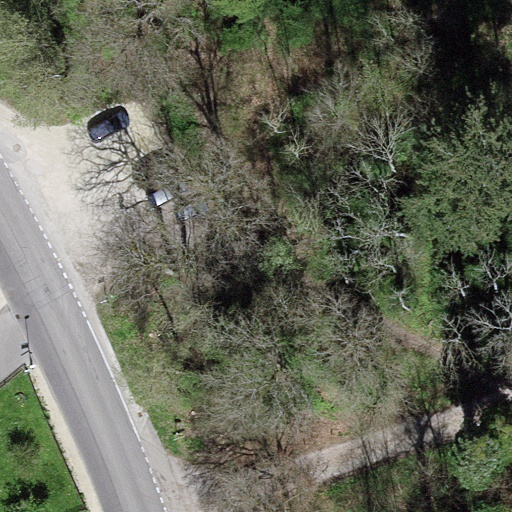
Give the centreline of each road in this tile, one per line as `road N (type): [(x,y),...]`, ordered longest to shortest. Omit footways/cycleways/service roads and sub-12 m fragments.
road 1 (track): [(189,511),(511,401)]
road 2 (tertiary): [(0,220),(130,511)]
